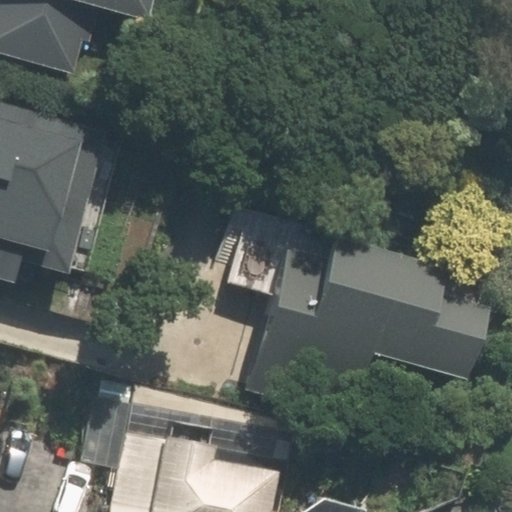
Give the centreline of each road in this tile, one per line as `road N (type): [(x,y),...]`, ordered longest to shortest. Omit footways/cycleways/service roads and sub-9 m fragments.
road 1 (unknown): [(0,293),(188,335)]
road 2 (unknown): [(387,511),(450,482),(511,489)]
